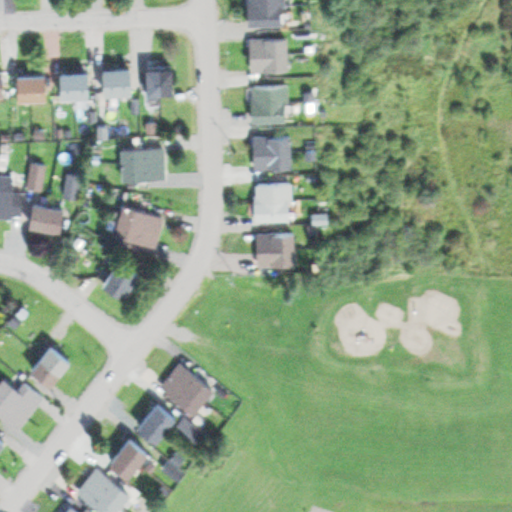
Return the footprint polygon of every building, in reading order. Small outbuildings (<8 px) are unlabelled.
[(255,0),(256,24),(289,24),(288,0),(255,0)] [(256,41),(256,71),(291,71),(291,41),(256,41)] [(176,95),(176,68),(152,68),(152,106),(165,106),(165,95),(176,95)] [(135,94),(135,70),(109,70),(109,94),(135,94)] [(92,73),(66,73),(66,96),(92,96),(92,73)] [(49,98),(49,75),(22,76),(22,98),(49,98)] [(292,123),(290,88),(257,89),(258,124),(292,123)] [(258,169),(296,169),(296,138),(258,138),(258,169)] [(169,151),(127,152),(128,181),(169,180),(169,151)] [(47,189),(50,166),(37,164),(34,187),(47,189)] [(83,198),(85,176),(72,175),(71,197),(83,198)] [(0,218),(26,219),(27,197),(18,197),(18,177),(0,176),(0,218)] [(259,221),(294,221),(294,186),(259,186),(259,221)] [(68,208),(39,203),(34,227),(64,232),(68,208)] [(118,238),(159,249),(167,219),(126,208),(118,238)] [(262,236),(262,267),(298,267),(298,236),(262,236)] [(142,278),(122,264),(107,287),(126,301),(142,278)] [(55,388),(73,362),(55,349),(37,374),(55,388)] [(217,392),(186,366),(166,389),(197,416),(217,392)] [(47,398),(30,385),(24,394),(7,381),(0,391),(0,414),(23,431),(47,398)] [(160,442),(178,417),(161,404),(143,429),(160,442)] [(0,453),(8,445),(0,437),(0,453)] [(152,451),(133,438),(114,464),(133,477),(152,451)] [(102,511),(121,511),(135,499),(104,469),(82,491),(102,511)]
